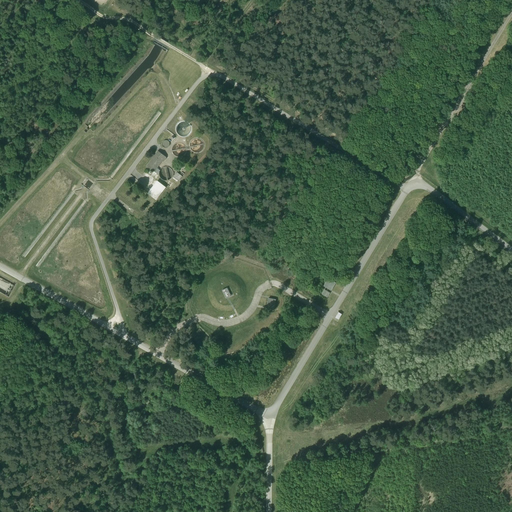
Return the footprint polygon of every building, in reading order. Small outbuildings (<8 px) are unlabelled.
[(159,151),(148,166),(155,171),(167,157),(159,151)] [(147,194),(155,200),(166,188),(158,181),(147,194)] [(336,283),(328,278),(323,286),(331,291),(336,283)] [(239,294),(239,290),(237,286),(234,282),(231,280),(226,279),(222,280),(218,282),(215,285),(213,289),(213,293),(213,297),(216,301),(219,304),(223,306),(228,306),(232,305),(235,302),(238,299),(239,294)] [(276,299),(268,298),(266,306),(270,307),(274,307),(276,299)]
